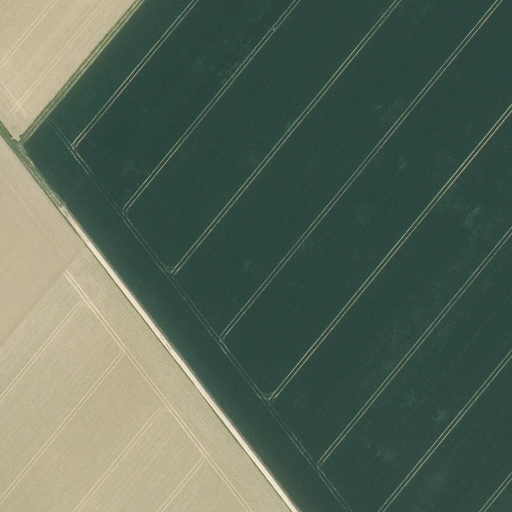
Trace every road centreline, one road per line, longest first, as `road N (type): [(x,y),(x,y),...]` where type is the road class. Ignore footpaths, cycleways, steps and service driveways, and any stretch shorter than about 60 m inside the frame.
road 1 (track): [(298,511),(18,152)]
road 2 (track): [(18,152),(144,0)]
